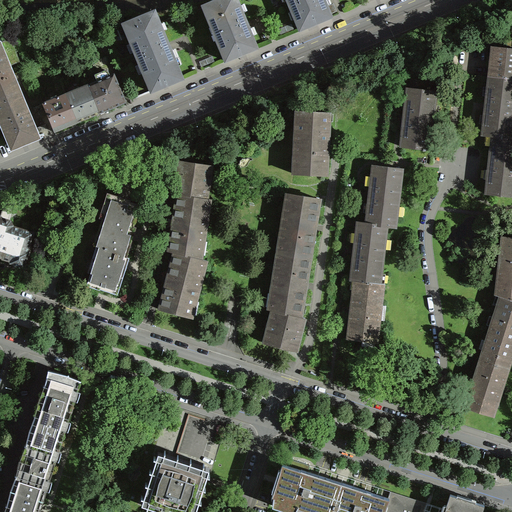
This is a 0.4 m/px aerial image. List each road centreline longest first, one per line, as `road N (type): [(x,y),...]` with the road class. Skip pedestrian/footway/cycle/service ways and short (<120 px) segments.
road 1 (secondary): [(0,181),(439,0)]
road 2 (residential): [(285,381),(0,292)]
road 3 (residential): [(424,422),(438,360),(430,214),(462,162)]
road 4 (residential): [(17,343),(269,423)]
road 5 (residential): [(269,423),(511,493)]
road 6 (residential): [(424,422),(285,381)]
